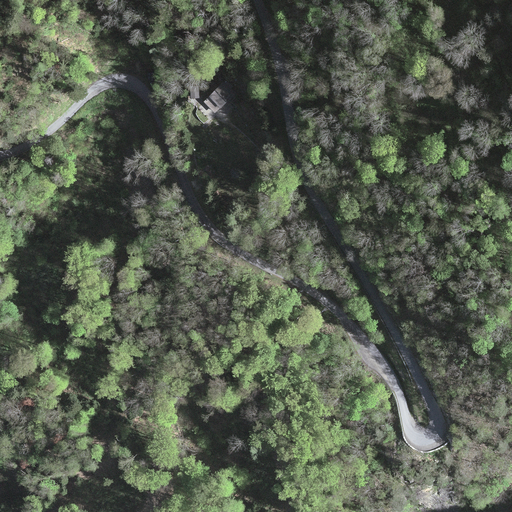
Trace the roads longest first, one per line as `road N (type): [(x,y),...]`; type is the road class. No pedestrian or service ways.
road 1 (unclassified): [(0,155),(35,141),(104,84),(140,87),(209,227),(350,323),(384,364),(414,435),(432,436),(429,403),(302,172),(258,0)]
road 2 (track): [(227,108),(223,118),(318,206)]
